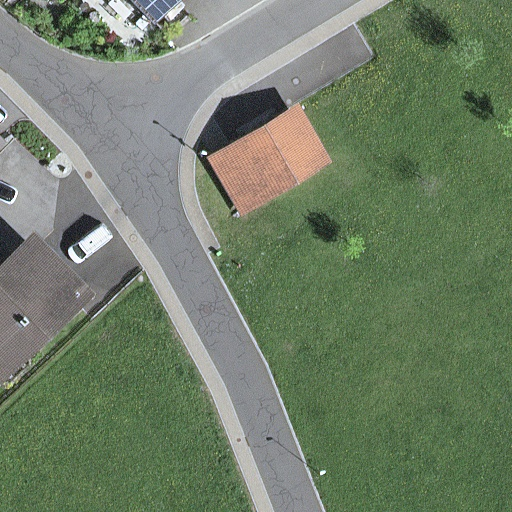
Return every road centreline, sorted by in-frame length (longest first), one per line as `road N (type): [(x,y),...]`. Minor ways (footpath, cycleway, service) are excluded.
road 1 (residential): [(297,511),(236,358),(120,144)]
road 2 (residential): [(120,144),(206,73),(321,0)]
road 3 (residential): [(120,144),(0,39)]
